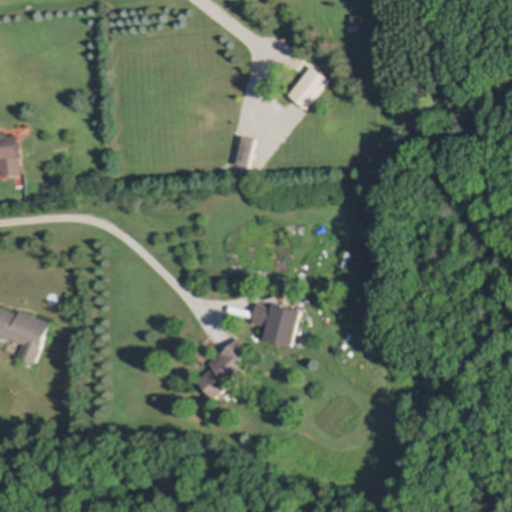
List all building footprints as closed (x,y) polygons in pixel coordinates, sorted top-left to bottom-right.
[(366,19),(357,20),(356,12),(366,12),(366,19)] [(334,80),(311,109),(293,94),(316,66),(334,80)] [(0,130),(10,130),(11,134),(22,133),(25,173),(5,174),(4,157),(0,157),(0,130)] [(258,139),(252,167),(240,164),(247,136),(258,139)] [(351,300),(346,312),(331,306),(335,294),(351,300)] [(280,306),(275,326),(257,322),(261,302),(280,306)] [(0,310),(2,306),(23,314),(25,310),(56,322),(39,363),(24,357),(29,343),(0,330),(0,310)] [(235,383),(219,398),(202,380),(217,366),(214,364),(242,337),(253,348),(250,350),(252,353),(242,363),(248,369),(235,382),(235,383)]
